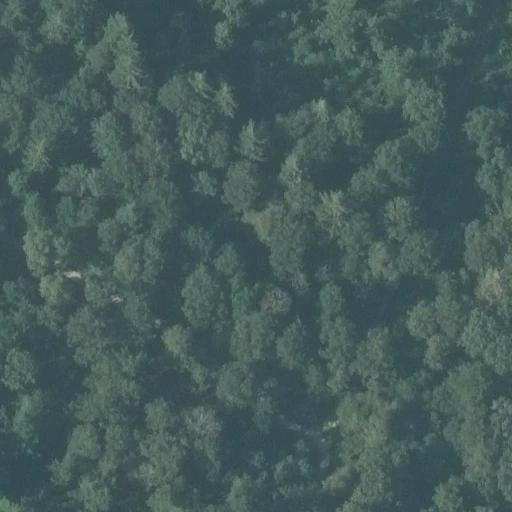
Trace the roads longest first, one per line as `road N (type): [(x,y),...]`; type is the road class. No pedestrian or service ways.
road 1 (track): [(0,236),(331,441)]
road 2 (track): [(331,441),(455,511)]
